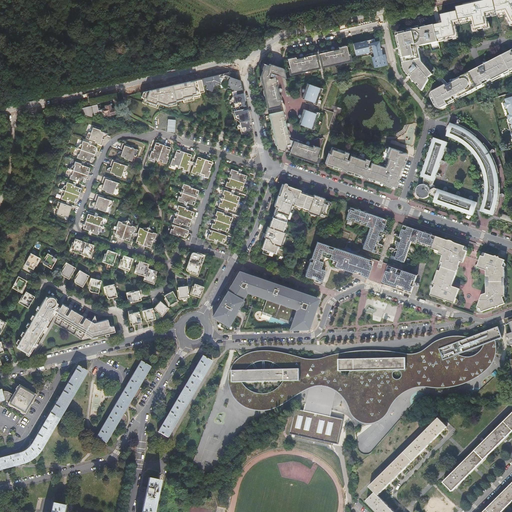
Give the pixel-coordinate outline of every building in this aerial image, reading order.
[(443,22),(435,24),(439,42),(460,37),(456,24),(468,22),(468,20),(471,19),(473,21),(474,25),(472,26),(473,32),(479,30),(479,29),(484,28),(485,29),(492,28),(491,25),(500,23),(501,25),(503,28),(504,29),(504,30),(504,32),(511,30),(511,0),(482,0),(457,7),(458,10),(441,14),(443,22)] [(438,42),(434,25),(395,35),(399,53),(400,57),(401,59),(401,62),(402,65),(405,68),(409,74),(422,90),(427,82),(427,81),(428,80),(428,79),(428,78),(428,77),(436,70),(426,59),(423,46),(438,42)] [(373,68),(386,65),(380,37),(352,43),(355,54),(356,57),(366,55),(371,58),(373,68)] [(344,45),(317,51),(321,66),(347,60),(344,45)] [(447,103),(511,69),(511,49),(435,89),(432,90),(431,91),(430,92),(430,93),(429,95),(429,96),(429,98),(431,97),(434,104),(433,105),(434,106),(435,107),(436,108),(438,108),(439,108),(441,108),(448,104),(447,103)] [(312,52),(286,58),(289,73),(316,67),(312,52)] [(269,62),(263,64),(260,75),(267,107),(281,103),(275,77),(267,78),(271,62),(269,62)] [(233,92),(244,90),(242,81),(234,78),(233,72),(203,79),(206,92),(206,96),(209,90),(213,92),(216,87),(219,88),(220,89),(228,88),(234,89),(233,91),(233,92)] [(148,99),(146,104),(156,107),(158,102),(161,103),(168,106),(168,104),(178,102),(177,100),(184,99),(184,100),(194,98),(194,97),(201,95),(201,93),(206,92),(203,79),(199,80),(192,82),(145,92),(143,97),(145,98),(148,99)] [(312,103),(317,88),(305,83),(300,98),(312,103)] [(252,129),(253,128),(244,90),(233,92),(234,95),(233,96),(237,110),(235,111),(236,115),(238,115),(240,122),(241,122),(242,127),(246,127),(247,129),(248,130),(249,130),(250,130),(252,130),(252,129)] [(511,91),(500,94),(511,136),(511,91)] [(106,106),(106,107),(102,108),(104,113),(105,113),(105,116),(117,113),(116,108),(112,109),(111,104),(106,106)] [(92,108),(80,109),(80,114),(93,120),(94,115),(100,115),(100,114),(102,113),(101,110),(99,111),(98,105),(92,106),(92,108)] [(309,129),(314,114),(302,109),(297,124),(309,129)] [(269,115),(276,149),(284,147),(289,141),(283,112),(269,115)] [(453,125),(449,123),(446,122),(442,135),(444,136),(448,138),(452,140),(458,144),(462,147),(466,151),(469,155),(472,159),(474,163),(476,168),(478,172),(479,176),(480,180),(481,184),(482,187),(482,192),(482,197),(482,201),(481,204),(480,208),(479,212),(493,217),(494,213),(495,208),(496,202),(497,198),(497,193),(497,189),(497,185),(496,183),(496,178),(495,175),(494,171),(493,169),(492,166),(491,163),(489,159),(488,156),(486,154),(484,150),(482,147),(479,144),(476,141),(474,139),(472,137),(469,134),(465,132),(462,130),(457,127),(453,125)] [(101,131),(93,128),(92,134),(90,133),(89,135),(87,139),(97,142),(96,143),(103,146),(105,140),(103,139),(104,138),(105,138),(106,138),(107,138),(107,137),(108,136),(108,134),(101,132),(101,131)] [(288,152),(314,162),(319,148),(293,139),(288,152)] [(433,139),(430,148),(437,170),(445,143),(433,139)] [(87,160),(94,162),(96,155),(99,148),(92,146),(90,145),(90,143),(85,142),(84,145),(82,144),(80,147),(79,148),(78,148),(78,149),(78,150),(78,151),(79,151),(79,155),(80,156),(79,159),(84,161),(85,159),(87,160)] [(123,151),(122,151),(121,151),(120,151),(120,152),(119,152),(119,153),(118,155),(126,158),(125,158),(133,161),(135,156),(137,157),(138,155),(140,151),(130,147),(131,146),(124,143),(122,149),(124,150),(123,151)] [(155,157),(160,159),(165,145),(157,143),(155,149),(154,152),(153,151),(151,157),(154,158),(155,157)] [(165,145),(160,159),(165,161),(165,162),(168,163),(170,157),(169,157),(170,154),(172,148),(165,145)] [(407,153),(388,146),(382,164),(330,146),(323,165),(395,189),(407,153)] [(437,170),(430,148),(420,178),(422,179),(420,185),(419,186),(418,187),(417,188),(416,191),(416,193),(417,195),(419,197),(422,198),(424,198),(426,197),(428,195),(434,199),(433,202),(447,207),(443,193),(437,191),(436,193),(432,191),(429,186),(430,181),(433,182),(437,170)] [(176,164),(181,166),(186,152),(178,150),(176,156),(175,159),(174,158),(172,164),(175,165),(176,164)] [(186,152),(181,166),(186,168),(186,169),(189,170),(191,164),(190,164),(191,161),(193,155),(186,152)] [(197,172),(202,173),(207,160),(199,157),(197,163),(196,166),(195,166),(193,171),(196,172),(197,172)] [(120,162),(114,160),(112,166),(113,166),(113,168),(112,168),(111,168),(110,168),(109,168),(109,169),(108,171),(115,174),(115,175),(123,178),(125,172),(127,173),(128,171),(130,167),(120,163),(120,162)] [(207,160),(202,173),(207,175),(207,176),(210,177),(212,171),(211,171),(212,168),(214,162),(207,160)] [(73,168),(73,169),(72,169),(71,169),(71,170),(89,176),(91,169),(85,167),(83,166),(83,165),(77,163),(76,166),(75,165),(73,168)] [(71,180),(77,182),(78,181),(80,182),(86,184),(89,176),(71,170),(70,170),(70,171),(71,171),(71,172),(72,173),(71,176),(71,177),(73,177),(71,180)] [(234,174),(232,179),(246,184),(248,176),(239,173),(240,172),(234,170),(233,173),(234,174)] [(111,180),(105,177),(103,183),(105,183),(104,185),(103,185),(102,185),(101,185),(100,185),(100,186),(99,188),(106,191),(106,192),(114,195),(116,190),(118,190),(119,188),(121,184),(111,181),(111,180)] [(246,184),(232,179),(230,184),(229,184),(228,187),(234,189),(234,188),(238,189),(243,191),(246,184)] [(74,186),(74,185),(69,183),(68,186),(67,186),(64,189),(63,189),(62,189),(62,190),(80,197),(83,189),(76,187),(74,186)] [(325,216),(330,200),(286,185),(286,184),(285,183),(283,183),(283,184),(281,183),(277,195),(277,194),(273,206),(257,253),(273,258),(291,204),(325,216)] [(186,189),(185,194),(198,199),(201,192),(195,190),(192,189),(192,187),(187,186),(186,189)] [(63,200),(68,202),(69,201),(71,202),(78,204),(80,197),(62,190),(62,191),(62,192),(62,193),(63,193),(63,196),(63,197),(64,197),(63,200)] [(227,195),(225,200),(239,205),(242,197),(236,195),(233,194),(233,193),(227,191),(226,194),(226,195),(227,195)] [(475,204),(443,193),(447,207),(472,216),(475,206),(475,204)] [(198,199),(185,194),(183,200),(182,199),(182,200),(181,203),(186,205),(187,203),(190,204),(196,207),(198,199)] [(97,202),(96,202),(95,202),(94,203),(93,203),(93,204),(92,206),(100,209),(107,212),(109,207),(111,208),(112,206),(114,202),(104,198),(105,197),(98,195),(96,200),(98,201),(97,202)] [(239,205),(225,200),(223,205),(222,209),(227,210),(228,209),(230,210),(236,212),(239,205)] [(66,217),(66,216),(73,219),(74,217),(74,216),(74,215),(74,214),(73,214),(73,213),(72,213),(72,211),(74,212),(76,206),(71,204),(69,204),(69,205),(68,205),(59,202),(58,206),(58,208),(60,209),(58,214),(66,217)] [(182,211),(180,216),(194,221),(197,214),(191,211),(188,211),(188,209),(183,207),(181,210),(181,211),(182,211)] [(385,219),(349,207),(345,219),(369,227),(361,249),(373,253),(385,219)] [(220,216),(218,221),(232,226),(234,218),(228,216),(225,215),(226,214),(220,212),(219,215),(220,216)] [(99,218),(96,217),(90,214),(88,222),(106,228),(106,227),(106,226),(105,226),(105,222),(104,221),(105,218),(100,216),(99,218)] [(194,221),(180,216),(179,221),(178,221),(178,222),(177,225),(182,227),(183,225),(186,226),(192,228),(194,221)] [(120,222),(118,227),(119,228),(118,231),(116,237),(123,239),(130,221),(129,221),(128,221),(127,221),(127,222),(124,222),(123,222),(123,223),(120,222)] [(131,242),(133,236),(134,233),(135,233),(137,228),(134,227),(134,225),(132,223),(131,223),(131,222),(131,221),(130,221),(123,239),(131,242)] [(232,226),(218,221),(216,226),(215,226),(214,229),(220,231),(220,230),(223,231),(229,233),(232,226)] [(94,232),(94,234),(95,234),(99,235),(100,232),(101,233),(104,230),(105,230),(105,229),(106,229),(106,228),(88,222),(85,229),(91,231),(94,232)] [(431,249),(436,236),(403,225),(392,259),(404,264),(411,242),(431,249)] [(185,229),(182,228),(177,226),(175,232),(175,231),(174,232),(173,235),(179,237),(179,235),(182,236),(188,238),(191,231),(185,229)] [(140,229),(138,234),(140,235),(139,238),(137,244),(144,246),(150,228),(149,228),(148,228),(148,229),(144,229),(143,230),(140,229)] [(154,240),(156,240),(156,239),(157,235),(158,235),(155,233),(155,232),(152,230),(152,229),(151,229),(151,228),(150,228),(144,246),(151,249),(153,243),(154,240)] [(222,234),(219,233),(214,231),(212,237),(212,236),(211,237),(210,240),(216,242),(217,240),(219,241),(225,243),(228,236),(222,234)] [(464,246),(436,236),(431,249),(442,253),(429,295),(455,305),(456,306),(457,306),(458,305),(459,304),(458,303),(458,301),(455,300),(458,290),(451,288),(464,246)] [(72,252),(81,255),(82,253),(86,242),(76,239),(75,244),(72,251),(72,252)] [(82,253),(81,255),(91,258),(92,255),(93,250),(95,246),(86,242),(82,253)] [(316,242),(304,280),(321,285),(328,263),(367,277),(372,261),(316,242)] [(107,255),(105,263),(114,266),(117,258),(118,253),(109,250),(107,255)] [(478,312),(480,312),(504,304),(502,299),(504,298),(504,269),(502,268),(505,259),(481,251),(476,265),(475,266),(474,266),(474,267),(473,268),(473,269),(474,270),(475,271),(477,272),(480,270),(485,272),(485,293),(481,295),(478,304),(477,305),(477,306),(477,307),(477,308),(477,309),(477,310),(477,311),(478,312)] [(194,252),(190,262),(203,266),(206,257),(198,254),(194,252)] [(52,254),(51,253),(50,254),(46,260),(44,264),(52,269),(59,258),(52,254)] [(41,258),(32,254),(26,265),(34,270),(37,265),(41,258)] [(125,256),(123,260),(121,268),(130,271),(134,259),(125,256)] [(146,277),(149,269),(150,264),(141,261),(139,266),(137,274),(146,277)] [(203,266),(190,262),(187,271),(192,273),(199,275),(203,266)] [(67,265),(63,272),(61,276),(69,281),(76,270),(67,265)] [(383,282),(416,294),(421,278),(387,266),(383,281),(383,282)] [(158,272),(149,269),(146,277),(144,281),(153,284),(156,277),(158,272)] [(81,273),(77,280),(74,284),(83,289),(89,278),(81,273)] [(307,328),(316,302),(314,301),(315,298),(311,297),(308,296),(305,295),(294,291),(291,290),(277,285),(277,286),(274,284),(260,279),(257,278),(242,273),(242,275),(237,273),(230,286),(229,288),(228,288),(221,301),(220,304),(219,304),(217,307),(217,308),(216,311),(215,310),(212,316),(215,318),(219,320),(218,322),(218,323),(221,324),(219,326),(223,328),(226,330),(229,326),(227,325),(233,315),(231,314),(233,311),(234,312),(236,309),(234,308),(244,292),(246,288),(248,289),(248,291),(250,292),(266,297),(266,299),(261,312),(270,315),(270,317),(278,320),(279,318),(288,321),(290,317),(294,318),(290,328),(307,328)] [(28,282),(19,277),(13,288),(22,293),(25,287),(26,286),(28,282)] [(93,279),(91,287),(90,291),(99,294),(103,281),(93,279)] [(106,285),(108,294),(109,298),(118,296),(115,283),(106,285)] [(201,298),(205,287),(196,284),(195,287),(193,295),(201,298)] [(179,288),(180,292),(181,300),(191,298),(188,287),(179,288)] [(26,290),(19,302),(29,307),(35,295),(26,290)] [(140,291),(136,292),(127,294),(130,304),(143,300),(140,291)] [(246,293),(244,292),(234,308),(236,309),(246,293)] [(166,298),(168,301),(172,307),(180,302),(174,293),(166,298)] [(40,347),(39,346),(36,345),(38,342),(42,334),(46,336),(50,330),(46,328),(53,316),(59,319),(62,321),(66,323),(69,325),(74,328),(77,330),(80,332),(84,333),(93,339),(107,335),(110,334),(116,332),(115,327),(113,327),(110,326),(109,321),(98,324),(95,324),(93,323),(87,319),(89,316),(86,314),(84,317),(73,311),(74,308),(69,305),(67,308),(63,305),(61,309),(57,307),(58,306),(57,305),(57,304),(57,303),(56,303),(56,302),(56,301),(55,301),(55,300),(54,300),(53,299),(52,299),(51,299),(50,299),(49,299),(49,300),(48,300),(46,299),(40,309),(38,313),(35,318),(33,321),(33,322),(30,326),(28,329),(25,335),(23,338),(21,343),(19,346),(17,349),(30,355),(33,350),(37,353),(39,348),(40,347)] [(23,320),(29,308),(21,303),(16,310),(14,314),(23,320)] [(156,311),(159,313),(165,318),(171,310),(162,303),(156,311)] [(145,311),(147,318),(148,322),(157,319),(154,308),(145,311)] [(131,314),(133,322),(134,326),(143,323),(140,312),(131,314)] [(251,352),(244,355),(238,359),(233,365),(229,375),(229,385),(232,394),(238,402),(246,407),(256,410),(266,410),(274,409),(280,405),(288,401),(298,394),(309,388),(319,386),(327,387),(336,391),(343,398),(347,405),(352,415),(355,418),(358,421),(363,422),(368,424),(373,423),(377,421),(386,415),(391,405),(399,396),(405,391),(409,389),(414,388),(419,387),(428,387),(435,387),(441,387),(455,387),(468,382),(478,377),(487,370),(493,362),(496,353),(496,345),(496,340),(497,338),(499,337),(501,336),(501,334),(500,331),(499,329),(495,330),(489,333),(484,334),(480,335),(480,337),(474,338),(468,337),(459,336),(449,337),(441,339),(432,343),(424,350),(416,353),(405,354),(384,351),(363,350),(352,351),(344,352),(324,357),(312,359),(297,356),(282,353),(270,351),(260,351),(251,352)] [(209,366),(211,361),(203,356),(158,432),(168,437),(209,366)] [(107,443),(151,367),(141,362),(97,437),(107,443)] [(17,453),(0,457),(0,469),(21,464),(22,464),(28,461),(34,457),(39,452),(44,446),(87,371),(78,365),(32,443),(32,444),(29,447),(25,450),(21,452),(17,453)] [(0,389),(0,401),(3,401),(26,414),(36,395),(18,385),(12,395),(9,393),(7,392),(5,392),(4,391),(2,392),(1,392),(0,390),(0,389)] [(319,386),(309,388),(304,410),(330,416),(336,391),(327,387),(319,386)] [(342,419),(330,416),(304,410),(295,409),(290,433),(337,444),(342,419)] [(453,491),(511,431),(511,413),(444,482),(444,483),(452,490),(453,491)] [(366,501),(377,511),(394,511),(378,495),(447,427),(438,418),(369,487),(375,492),(366,501)] [(141,511),(153,511),(161,480),(160,480),(161,476),(159,475),(158,480),(149,478),(141,511)] [(452,490),(444,483),(443,484),(450,491),(452,490)] [(501,511),(511,501),(511,483),(482,511),(501,511)] [(62,511),(64,506),(53,503),(50,511),(62,511)]
